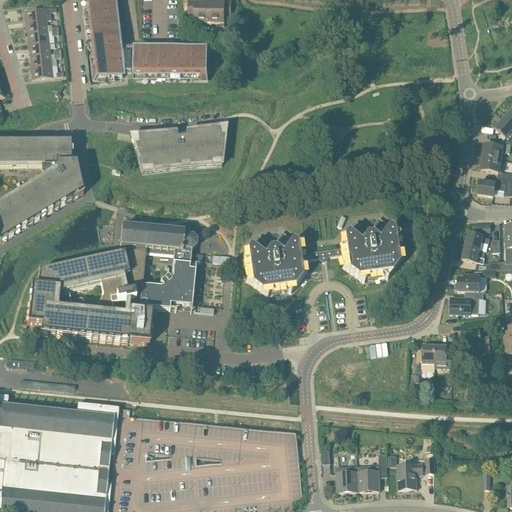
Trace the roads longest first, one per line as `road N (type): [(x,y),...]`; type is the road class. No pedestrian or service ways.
road 1 (residential): [(21,340),(246,359),(316,350)]
road 2 (residential): [(70,0),(81,125),(143,130),(219,122)]
road 3 (residential): [(316,350),(425,321),(455,214)]
road 4 (residential): [(316,511),(305,377),(316,350)]
road 5 (residential): [(455,214),(466,94)]
